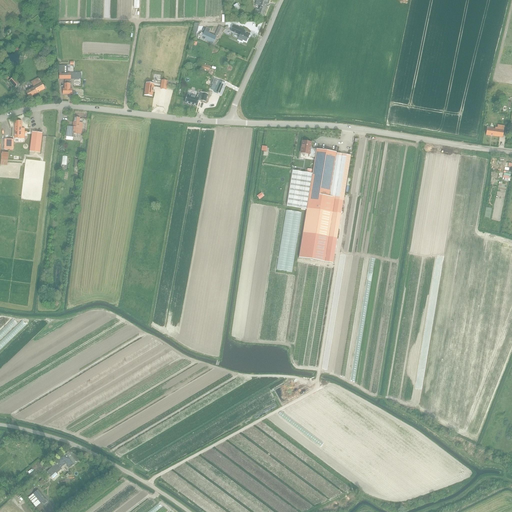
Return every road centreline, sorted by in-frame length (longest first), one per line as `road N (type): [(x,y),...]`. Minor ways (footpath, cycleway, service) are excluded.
road 1 (track): [(343,218),(316,388),(148,484)]
road 2 (unclassified): [(0,118),(34,107),(76,107),(228,122)]
road 3 (unclassified): [(188,511),(80,447),(0,425)]
road 4 (unclassified): [(228,122),(428,140)]
road 5 (residential): [(228,122),(281,0)]
